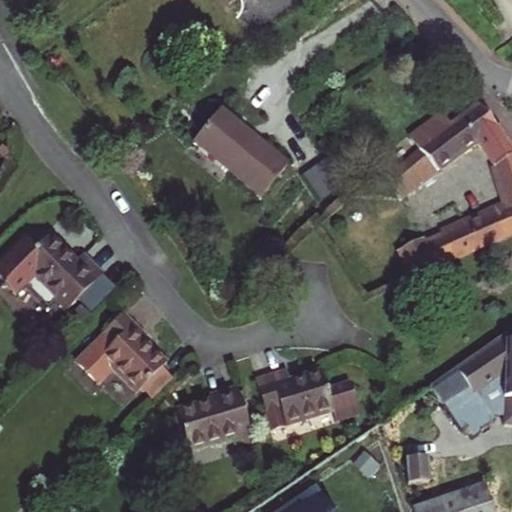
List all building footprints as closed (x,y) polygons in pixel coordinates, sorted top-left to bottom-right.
[(215,98),(188,131),(256,189),(283,157),(253,130),(215,98)] [(511,141),(482,106),(452,125),(443,115),(425,128),(433,138),(417,151),(388,181),(401,193),(433,163),(438,169),(479,140),(491,157),(499,211),(399,253),(409,275),(511,233),(511,141)] [(311,198),(326,189),(338,181),(322,158),(311,165),(296,175),(311,198)] [(81,270),(53,244),(38,259),(27,249),(0,275),(0,288),(17,305),(26,295),(60,329),(108,281),(89,262),(81,270)] [(161,372),(164,368),(141,345),(147,339),(125,317),(73,368),(97,391),(112,375),(134,398),(139,393),(161,372)] [(502,341),(403,409),(418,434),(451,412),(454,419),(445,424),(453,439),(463,434),(466,440),(502,432),(504,435),(511,433),(511,345),(503,347),(502,341)] [(149,403),(170,381),(161,372),(139,393),(149,403)] [(286,381),(258,389),(273,435),(331,419),(335,432),(362,424),(353,393),(329,400),(323,380),(289,391),(286,381)] [(248,454),(229,394),(204,402),(207,410),(173,420),(185,457),(229,444),(234,459),(248,454)] [(408,450),(406,480),(427,478),(429,451),(408,450)] [(416,511),(434,507),(427,478),(406,480),(414,511),(416,511)] [(442,511),(492,511),(486,489),(441,504),(442,511)] [(338,511),(328,495),(302,511),(338,511)]
